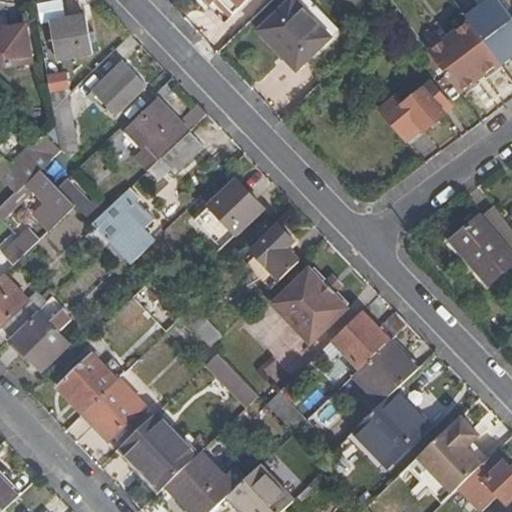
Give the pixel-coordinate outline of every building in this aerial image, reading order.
[(212,0),(215,2),(217,0),(219,0),(234,15),(250,0),(212,0)] [(219,0),(217,0),(215,2),(231,19),(234,15),(219,0)] [(333,38),(296,0),(291,0),(261,29),(300,69),(333,38)] [(314,0),(296,0),(333,38),(342,29),(314,0)] [(505,65),(511,59),(511,15),(500,0),(492,0),(469,17),(503,62),(505,65)] [(430,8),(410,23),(421,38),(441,23),(430,8)] [(89,17),(53,23),(58,59),(95,53),(89,17)] [(421,38),(434,55),(461,92),(478,80),(475,75),(481,72),(483,76),(486,74),(503,62),(469,17),(449,32),(441,23),(421,38)] [(28,27),(0,31),(0,70),(35,64),(28,27)] [(489,78),(505,65),(503,62),(486,74),(489,78)] [(96,92),(119,115),(149,87),(125,63),(96,92)] [(55,110),(69,97),(65,76),(49,78),(55,110)] [(423,128),(425,131),(447,115),(445,112),(452,106),(433,82),(404,105),(398,97),(382,110),(407,141),(423,128)] [(55,110),(62,152),(64,150),(69,157),(79,148),(69,97),(55,110)] [(209,115),(199,105),(181,122),(161,101),(136,124),(148,136),(152,140),(147,145),(160,159),(190,131),(191,133),(209,115)] [(204,146),(191,133),(162,161),(175,175),(204,146)] [(62,152),(44,135),(34,146),(37,149),(6,182),(19,193),(42,171),(53,160),(62,152)] [(152,140),(148,136),(142,140),(147,145),(152,140)] [(71,178),(53,160),(42,171),(60,189),(69,181),(71,178)] [(42,171),(19,193),(16,196),(21,200),(25,200),(34,191),(46,204),(36,215),(51,231),(76,206),(60,189),(42,171)] [(69,181),(60,189),(76,206),(94,225),(109,210),(100,202),(94,207),(69,181)] [(238,181),(210,207),(237,235),(265,209),(238,181)] [(125,195),(94,225),(132,264),(155,242),(143,229),(150,222),(125,195)] [(21,200),(16,196),(5,206),(12,213),(24,203),(21,200)] [(511,230),(496,209),(483,219),(511,256),(511,230)] [(511,264),(511,256),(483,219),(480,216),(450,240),(487,285),(511,264)] [(272,290),(300,263),(287,250),(296,241),(281,226),(245,261),(272,290)] [(14,266),(41,240),(29,229),(3,255),(14,266)] [(335,294),(341,288),(331,278),(325,283),(310,268),(274,303),(312,343),(349,308),(335,294)] [(331,278),(341,288),(344,285),(334,274),(331,278)] [(4,275),(0,279),(0,327),(11,339),(39,312),(4,275)] [(195,309),(184,319),(195,330),(212,347),(222,338),(205,321),(206,320),(195,309)] [(376,325),(364,312),(335,340),(362,369),(391,342),(396,337),(409,324),(399,313),(379,333),(373,328),(376,325)] [(41,314),(13,340),(42,371),(70,344),(41,314)] [(423,366),(396,337),(391,342),(418,371),(423,366)] [(391,342),(362,369),(356,375),(383,404),(398,390),(403,384),(418,371),(391,342)] [(260,397),(219,354),(208,364),(250,408),(260,397)] [(59,387),(84,414),(117,382),(92,356),(59,387)] [(117,382),(84,414),(111,441),(146,408),(120,380),(117,382)] [(436,418),(403,384),(398,390),(431,424),(436,418)] [(357,429),(390,464),(431,424),(398,390),(383,404),(357,429)] [(307,422),(279,393),(267,404),(294,433),(307,422)] [(157,412),(120,447),(163,491),(168,486),(199,456),(183,439),(157,412)] [(477,437),(460,419),(416,460),(450,496),(460,487),(482,466),(465,449),(477,437)] [(357,429),(349,437),(382,471),(390,464),(357,429)] [(191,433),(183,439),(199,456),(203,452),(207,449),(191,433)] [(168,486),(192,511),(212,511),(226,499),(231,495),(248,478),(237,467),(227,476),(203,452),(199,456),(168,486)] [(511,500),(511,469),(496,453),(482,466),(460,487),(482,511),(500,493),(509,503),(511,500)] [(416,460),(405,470),(440,506),(450,496),(416,460)] [(248,478),(231,495),(247,511),(282,511),(295,501),(261,466),(248,478)] [(0,470),(0,478),(19,499),(23,495),(0,470)] [(0,511),(5,511),(19,499),(0,478),(0,511)] [(247,511),(231,495),(226,499),(239,511),(247,511)]
